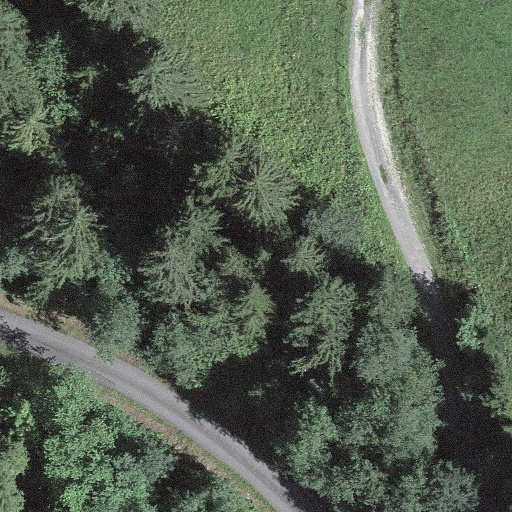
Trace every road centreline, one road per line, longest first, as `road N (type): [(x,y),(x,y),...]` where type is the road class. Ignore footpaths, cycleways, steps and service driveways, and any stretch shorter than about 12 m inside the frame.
road 1 (track): [(369,0),(365,37),(394,206),(426,280),(485,511)]
road 2 (track): [(0,328),(88,361),(187,418),(298,511)]
